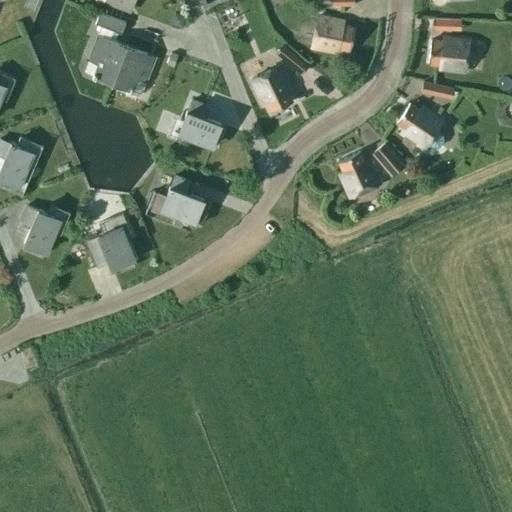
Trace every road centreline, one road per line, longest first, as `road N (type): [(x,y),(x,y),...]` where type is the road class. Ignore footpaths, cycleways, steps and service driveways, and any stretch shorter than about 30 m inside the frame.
road 1 (residential): [(36,327),(181,273),(245,225),(276,181)]
road 2 (residential): [(276,181),(305,138),(380,80),(396,0)]
road 3 (residential): [(276,181),(191,0)]
